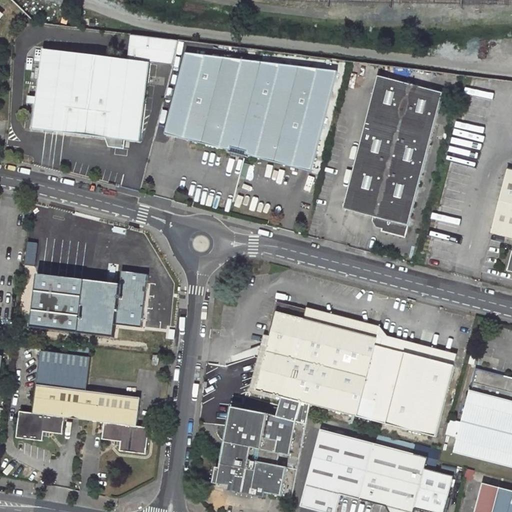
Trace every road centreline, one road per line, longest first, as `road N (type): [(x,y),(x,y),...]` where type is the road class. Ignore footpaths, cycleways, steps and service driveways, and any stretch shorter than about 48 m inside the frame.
road 1 (unclassified): [(511,307),(278,246),(221,244)]
road 2 (unclassified): [(168,511),(200,264)]
road 3 (unclassified): [(184,233),(142,212),(0,179)]
